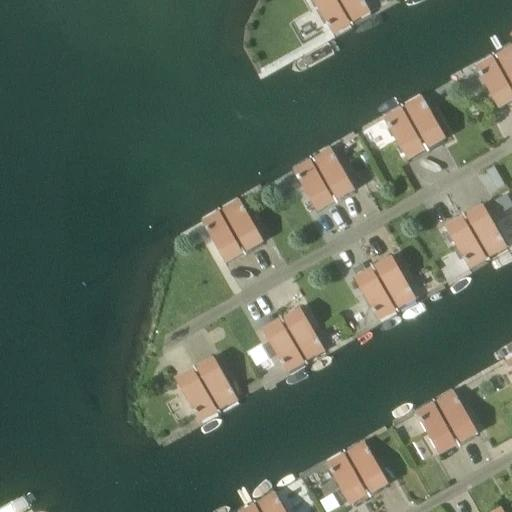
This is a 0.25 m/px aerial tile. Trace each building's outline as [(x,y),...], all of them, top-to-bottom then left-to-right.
[(321,0),(293,0),(291,1),(315,44),(338,31),(321,0)] [(352,0),(321,0),(338,31),(362,17),(352,0)] [(511,52),(492,64),(511,99),(511,52)] [(511,99),(492,64),(468,77),(492,119),(511,107),(511,99)] [(426,100),(403,114),(426,156),(450,143),(426,100)] [(403,114),(379,127),(402,169),(426,156),(403,114)] [(331,154),(308,168),(331,210),(355,197),(331,154)] [(308,168),(284,181),(308,223),(331,210),(308,168)] [(484,204),(460,217),(484,260),(507,246),(484,204)] [(240,207),(216,220),(240,262),(264,249),(240,207)] [(460,217),(436,231),(460,273),(484,260),(460,217)] [(216,220),(193,233),(216,275),(240,262),(216,220)] [(393,254),(370,267),(393,309),(417,296),(393,254)] [(370,267),(346,280),(369,322),(393,309),(370,267)] [(298,306),(275,319),(298,362),(322,348),(298,306)] [(275,319),(251,332),(274,375),(298,362),(275,319)] [(207,358),(183,372),(207,414),(231,401),(207,358)] [(511,365),(498,373),(511,398),(511,365)] [(183,372),(160,385),(183,427),(207,414),(183,372)] [(460,395),(436,409),(460,451),(484,438),(460,395)] [(436,409),(413,422),(436,464),(460,451),(436,409)] [(365,446),(341,459),(365,502),(389,488),(365,446)] [(341,459),(318,472),(339,511),(346,511),(365,502),(341,459)] [(281,511),(274,497),(250,511),(281,511)]
